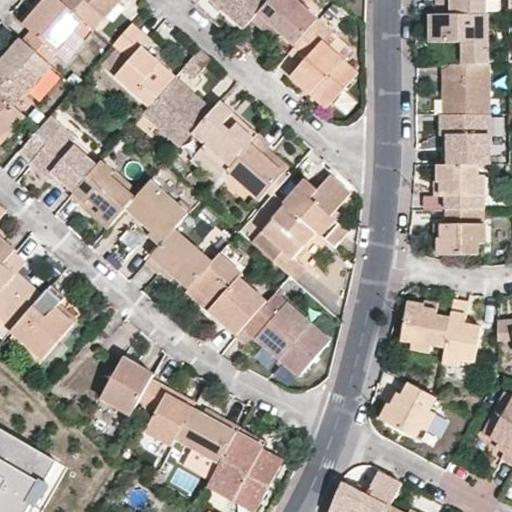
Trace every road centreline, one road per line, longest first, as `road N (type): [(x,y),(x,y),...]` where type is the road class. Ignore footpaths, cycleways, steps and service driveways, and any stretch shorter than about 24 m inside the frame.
road 1 (residential): [(0,184),(214,369),(336,430)]
road 2 (residential): [(169,0),(331,145),(386,157)]
road 3 (residential): [(494,511),(336,430)]
road 4 (residential): [(379,265),(365,343),(336,430)]
road 5 (residential): [(390,0),(386,157)]
road 6 (residential): [(379,265),(511,277)]
